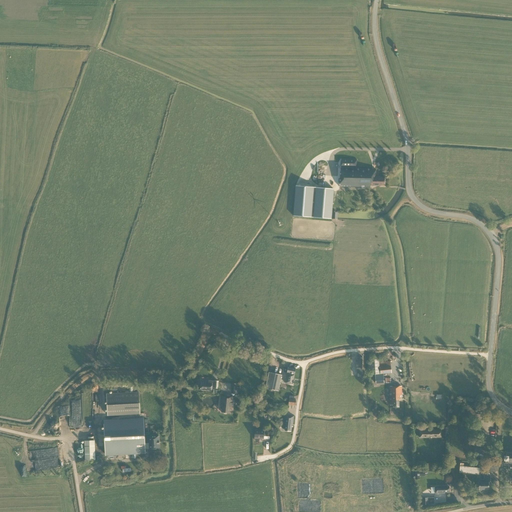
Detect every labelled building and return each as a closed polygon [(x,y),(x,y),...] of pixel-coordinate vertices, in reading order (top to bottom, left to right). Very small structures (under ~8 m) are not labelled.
[(381,185),(385,185),(385,178),(378,178),(378,177),(375,177),(376,169),(356,169),(357,159),(341,159),(339,187),(371,188),(371,186),(381,186),(381,185)] [(296,186),(293,216),(313,217),(331,219),(332,217),(334,189),(324,188),(317,187),(315,187),(296,186)] [(370,360),(371,374),(380,374),(380,368),(379,368),(379,362),(379,359),(370,360)] [(380,368),(380,374),(391,373),(390,361),(379,362),(379,368),(380,368)] [(285,383),(292,384),(296,369),(288,367),(285,383)] [(265,388),(278,391),(282,375),(269,372),(265,388)] [(384,384),(383,374),(375,375),(376,384),(384,384)] [(209,380),(209,382),(201,382),(200,389),(212,390),(212,388),(218,388),(218,381),(209,380)] [(390,386),(390,400),(390,405),(393,405),(393,407),(399,407),(399,400),(400,400),(400,396),(402,396),(401,386),(390,386)] [(140,414),(139,392),(106,393),(108,416),(140,414)] [(233,407),(233,403),(233,397),(221,395),(220,406),(222,406),(221,412),(230,413),(230,407),(233,407)] [(292,424),(293,424),(294,416),(284,415),(283,429),(285,429),(285,431),(291,431),(292,424)] [(144,434),(144,418),(103,420),(105,456),(145,454),(145,443),(144,434)] [(59,423),(57,420),(53,421),(50,423),(51,427),(54,429),(57,429),(59,426),(59,423)] [(441,437),(441,429),(420,430),(420,438),(441,437)] [(260,438),(264,439),(264,436),(270,436),(270,430),(264,430),(264,431),(261,431),(261,430),(257,430),(257,431),(255,430),(255,438),(255,440),(259,441),(259,440),(260,438)] [(149,450),(159,450),(159,435),(148,435),(148,436),(148,434),(144,434),(145,443),(149,443),(149,450)] [(96,460),(95,440),(84,440),(85,460),(96,460)] [(511,453),(506,453),(506,452),(505,452),(506,453),(505,455),(504,455),(503,460),(505,460),(505,462),(504,463),(505,463),(506,462),(511,462),(511,453)] [(459,473),(479,475),(479,468),(463,466),(464,463),(460,463),(459,473)] [(479,489),(488,489),(488,482),(490,482),(490,479),(490,475),(484,475),(484,479),(479,479),(479,482),(479,489)]
